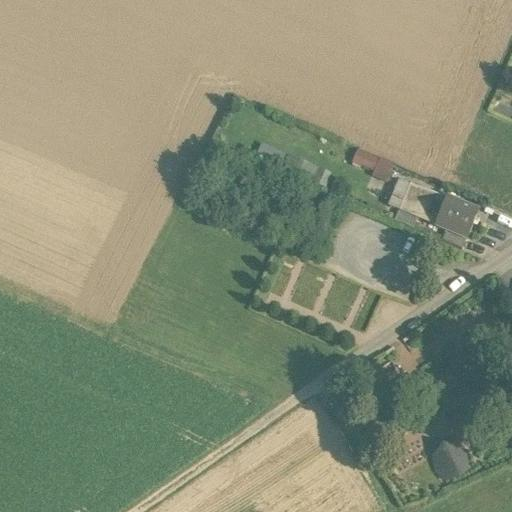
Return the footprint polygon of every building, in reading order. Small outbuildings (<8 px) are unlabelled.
[(350,164),(387,180),(394,164),(357,148),(350,164)] [(446,201),(428,193),(427,194),(409,186),(398,212),(435,227),(446,201)] [(477,214),(446,201),(435,227),(446,232),(465,240),(466,240),(477,214)] [(465,240),(446,232),(442,243),(461,251),(465,240)] [(271,288),(287,296),(303,262),(287,254),(271,288)] [(454,447),(432,459),(445,483),(467,471),(454,447)]
